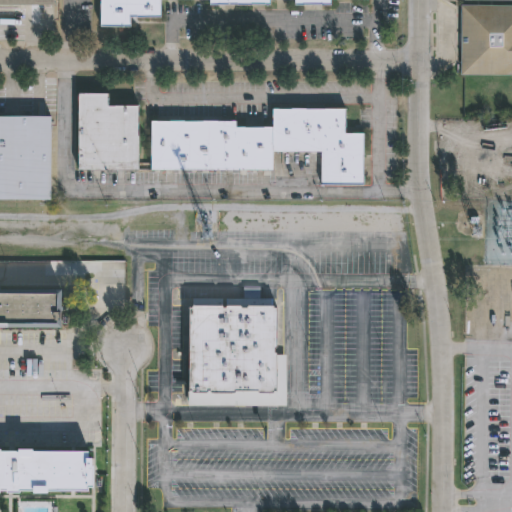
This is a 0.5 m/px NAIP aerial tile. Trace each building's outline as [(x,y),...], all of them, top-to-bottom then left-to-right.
[(53,0),(0,0),(0,8),(54,8),(53,0)] [(334,0),(334,5),(298,5),(298,0),(274,0),(274,5),(213,5),(213,0),(164,0),(164,18),(134,18),(134,27),(103,27),(103,0),(334,0)] [(511,76),(460,76),(460,5),(463,5),(463,0),(511,0),(511,76)] [(109,103),(109,106),(139,106),(138,170),(78,170),(79,93),(109,94),(109,103)] [(347,109),(347,133),(364,133),(364,183),(323,183),(323,150),(275,150),(275,170),(153,170),(153,121),(238,120),(238,126),(275,126),(275,109),(347,109)] [(50,200),(0,199),(0,115),(51,116),(50,200)] [(0,290),(61,290),(61,329),(0,328),(0,290)] [(274,305),(274,307),(276,307),(276,390),(273,390),(273,392),(258,392),(258,390),(235,390),(235,392),(210,392),(210,389),(207,389),(207,391),(192,391),(192,389),(189,389),(189,307),(190,307),(190,305),(222,305),(222,307),(225,307),(225,306),(241,306),(241,308),(246,308),(246,305),(274,305)] [(0,449),(86,450),(86,465),(91,465),(91,485),(86,485),(86,489),(17,488),(17,491),(3,491),(3,488),(0,487),(0,449)]
